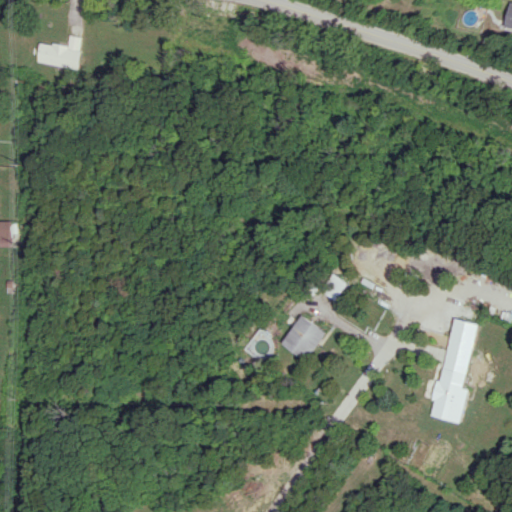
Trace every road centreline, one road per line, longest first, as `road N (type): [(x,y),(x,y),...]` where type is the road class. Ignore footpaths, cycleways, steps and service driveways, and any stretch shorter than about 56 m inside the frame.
road 1 (residential): [(419,307),(265,511)]
road 2 (tertiary): [(273,0),(511,79)]
